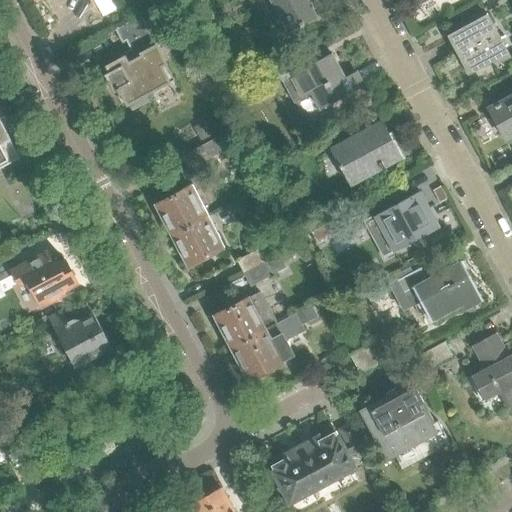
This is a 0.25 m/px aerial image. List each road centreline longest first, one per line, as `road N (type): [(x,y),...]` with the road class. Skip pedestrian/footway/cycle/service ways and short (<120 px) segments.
road 1 (residential): [(235,438),(12,0)]
road 2 (residential): [(511,261),(371,0)]
road 3 (residential): [(98,511),(235,438)]
